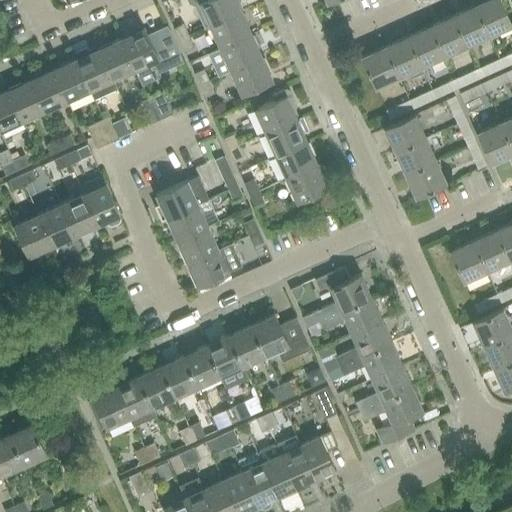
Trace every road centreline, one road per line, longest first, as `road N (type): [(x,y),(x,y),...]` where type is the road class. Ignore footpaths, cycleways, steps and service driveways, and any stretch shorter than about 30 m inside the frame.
road 1 (residential): [(388,219),(179,308),(113,166),(122,150),(175,128)]
road 2 (residential): [(400,246),(490,437)]
road 3 (residential): [(311,49),(388,219)]
road 4 (residential): [(348,511),(490,437)]
